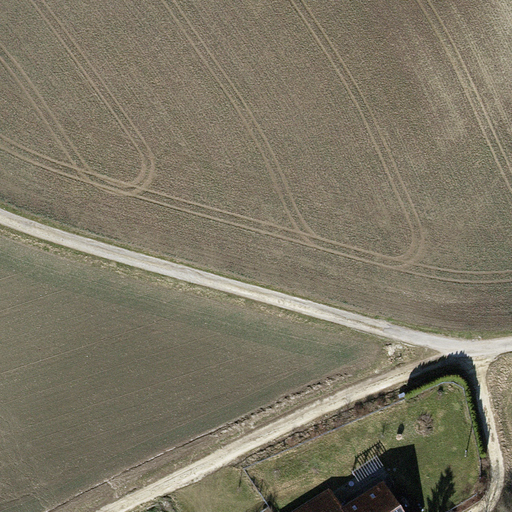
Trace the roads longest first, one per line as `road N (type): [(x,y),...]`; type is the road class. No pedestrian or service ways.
road 1 (track): [(109,511),(325,405),(472,351),(499,470),(497,487),(476,511)]
road 2 (track): [(0,213),(428,340),(472,351),(511,344)]
